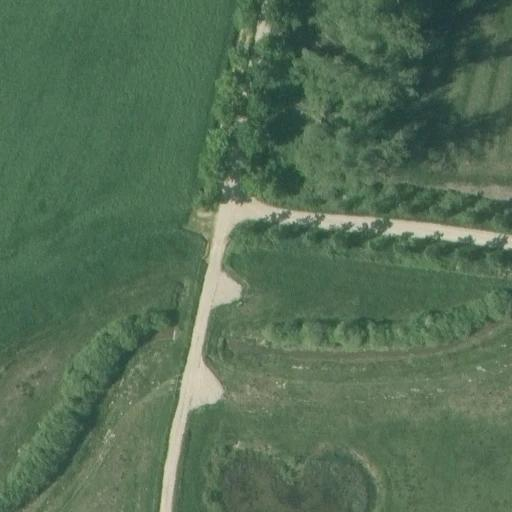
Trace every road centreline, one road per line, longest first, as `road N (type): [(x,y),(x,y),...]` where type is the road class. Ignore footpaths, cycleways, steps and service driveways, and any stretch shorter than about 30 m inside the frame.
road 1 (track): [(225,209),(165,511)]
road 2 (track): [(225,209),(511,244)]
road 3 (track): [(271,0),(225,209)]
